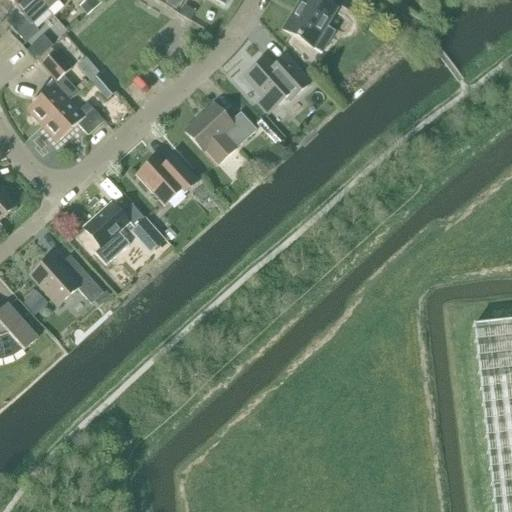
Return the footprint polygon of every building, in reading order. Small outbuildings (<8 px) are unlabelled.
[(32,26),(38,20),(48,11),(37,0),(6,0),(18,13),(6,23),(26,44),(38,33),(32,26)] [(37,0),(48,11),(60,0),(37,0)] [(86,17),(101,4),(97,0),(85,0),(77,7),(86,17)] [(176,0),(168,0),(165,5),(176,11),(181,3),(176,0)] [(212,0),(226,8),(230,0),(212,0)] [(318,0),(304,0),(285,33),(313,50),(326,29),(337,11),(318,0)] [(342,0),(338,7),(353,17),(361,4),(355,0),(342,0)] [(433,0),(420,0),(418,6),(430,10),(433,0)] [(195,13),(183,7),(178,17),(189,23),(195,13)] [(36,45),(26,54),(36,64),(37,62),(45,55),(36,45)] [(69,104),(78,96),(63,78),(71,71),(55,53),(40,66),(56,84),(53,87),(53,86),(26,111),(42,128),(69,104)] [(311,86),(286,59),(275,69),(267,60),(245,80),(263,100),(257,105),(268,117),(295,93),(298,97),(311,86)] [(116,93),(100,75),(91,83),(107,101),(116,93)] [(77,113),(69,104),(42,128),(57,144),(77,126),(87,137),(103,123),(92,111),(86,105),(77,113)] [(257,133),(241,115),(230,125),(214,107),(185,135),(204,155),(217,169),(236,152),(257,133)] [(264,120),(257,126),(277,149),(284,142),(264,120)] [(184,191),(186,195),(198,185),(175,159),(164,169),(156,161),(137,179),(164,209),(184,191)] [(0,231),(2,230),(0,227),(0,223),(15,209),(0,192),(0,231)] [(111,206),(83,231),(100,250),(94,255),(106,268),(130,247),(119,235),(125,230),(130,235),(144,222),(130,207),(120,216),(111,206)] [(144,222),(130,235),(148,254),(161,241),(144,222)] [(95,286),(70,259),(58,269),(51,260),(31,278),(61,309),(79,292),(83,297),(92,306),(103,295),(95,286)] [(29,299),(22,306),(34,319),(41,313),(29,299)] [(0,359),(2,360),(12,356),(21,350),(24,354),(37,342),(7,308),(0,314),(0,359)] [(511,511),(511,324),(469,329),(490,511),(511,511)]
